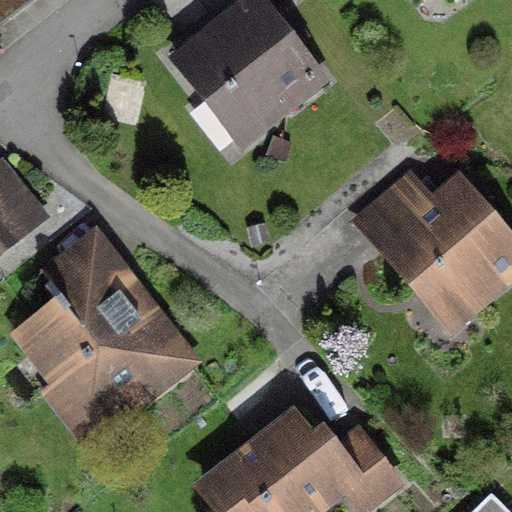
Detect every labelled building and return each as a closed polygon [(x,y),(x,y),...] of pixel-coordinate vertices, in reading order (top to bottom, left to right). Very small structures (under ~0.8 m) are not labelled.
[(243,0),(249,8),(166,73),(239,167),(332,94),(277,23),(306,0),(243,0)] [(0,264),(47,228),(3,173),(0,175),(0,264)] [(417,191),(357,239),(444,349),(511,295),(511,253),(458,187),(431,208),(417,191)] [(201,375),(92,244),(39,288),(57,312),(34,322),(24,341),(20,364),(32,385),(46,401),(38,407),(83,460),(201,375)] [(325,465),(287,418),(183,501),(192,511),(383,511),(397,501),(351,443),(325,465)] [(511,511),(497,495),(478,511),(511,511)]
